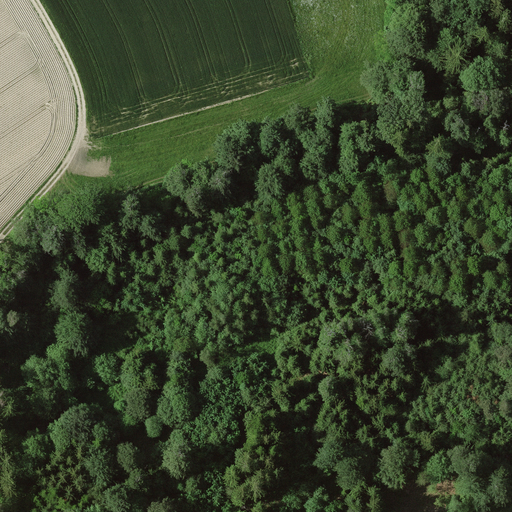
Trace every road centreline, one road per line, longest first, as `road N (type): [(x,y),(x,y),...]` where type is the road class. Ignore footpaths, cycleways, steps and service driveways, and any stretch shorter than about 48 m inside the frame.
road 1 (track): [(0,377),(115,418),(139,416),(342,299),(398,242),(418,121),(411,58),(455,0)]
road 2 (track): [(35,0),(76,78),(84,126),(48,195),(0,249)]
